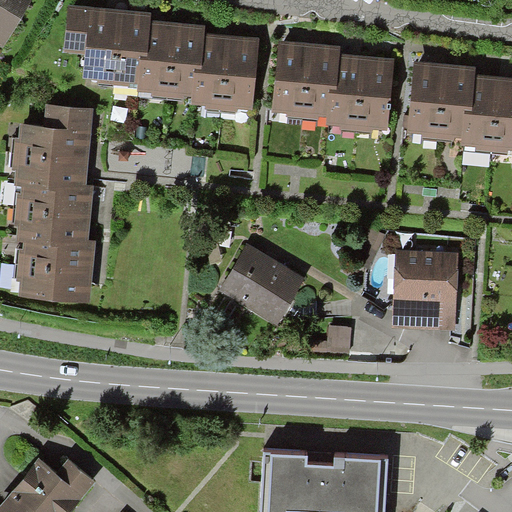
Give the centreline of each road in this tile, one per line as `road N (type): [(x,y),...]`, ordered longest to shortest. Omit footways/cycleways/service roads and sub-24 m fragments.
road 1 (secondary): [(0,370),(511,409)]
road 2 (residential): [(292,0),(511,29)]
